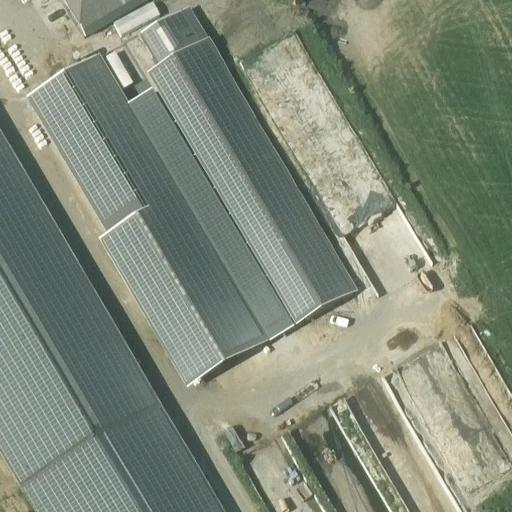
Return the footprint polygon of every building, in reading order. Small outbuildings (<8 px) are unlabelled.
[(58,0),(83,43),(154,0),(58,0)] [(306,323),(351,295),(184,14),(139,41),(306,323)] [(27,105),(106,240),(97,246),(185,395),(268,345),(180,195),(174,199),(103,76),(95,63),(27,105)] [(0,452),(35,511),(212,511),(0,149),(0,452)] [(282,352),(298,339),(292,332),(276,344),(282,352)]
